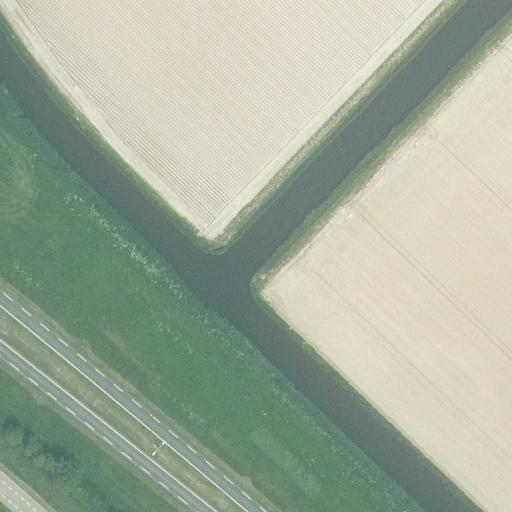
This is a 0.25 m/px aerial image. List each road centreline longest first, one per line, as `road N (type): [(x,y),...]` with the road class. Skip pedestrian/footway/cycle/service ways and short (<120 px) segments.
road 1 (primary): [(251,511),(0,303)]
road 2 (primary): [(0,351),(200,511)]
